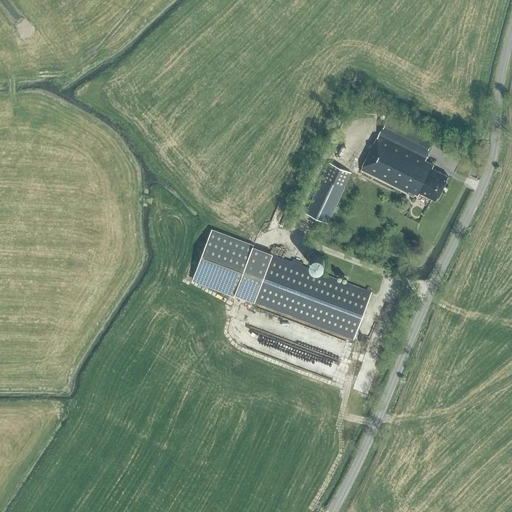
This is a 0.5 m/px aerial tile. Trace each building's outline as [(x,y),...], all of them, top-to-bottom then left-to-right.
[(425,162),(427,159),(436,140),(388,115),(360,171),(413,198),(414,195),(419,197),(420,194),(436,202),(448,177),(434,170),(435,167),(425,162)] [(329,162),(305,212),(328,223),(351,173),(329,162)] [(234,294),(354,340),(372,291),(253,246),(254,245),(212,229),(192,280),(234,296),(234,294)] [(324,266),(325,263),(324,259),(322,257),(319,255),(316,255),(313,257),(311,259),(310,263),(311,266),(313,268),(316,270),(319,270),(322,268),(324,266)] [(294,366),(344,383),(349,366),(299,350),(294,366)] [(356,388),(369,394),(376,377),(362,372),(356,388)]
